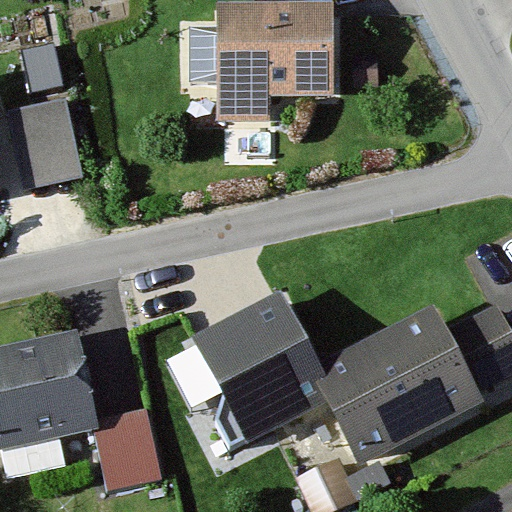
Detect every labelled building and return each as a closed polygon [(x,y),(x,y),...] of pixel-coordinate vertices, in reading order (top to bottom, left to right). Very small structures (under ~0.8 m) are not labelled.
[(325,15),(205,21),(210,134),(268,131),(267,107),(330,104),(325,15)] [(35,84),(65,79),(59,40),(29,44),(35,84)] [(62,107),(5,120),(24,200),(81,186),(62,107)] [(273,303),(181,352),(236,455),(313,415),(346,479),(474,411),(469,401),(511,377),(511,340),(497,312),(438,343),(423,315),(311,374),(273,303)] [(70,342),(0,355),(0,459),(90,441),(70,342)] [(147,416),(96,428),(112,495),(162,483),(147,416)]
